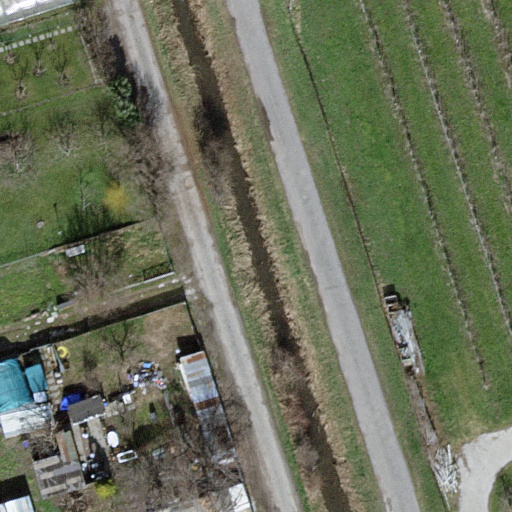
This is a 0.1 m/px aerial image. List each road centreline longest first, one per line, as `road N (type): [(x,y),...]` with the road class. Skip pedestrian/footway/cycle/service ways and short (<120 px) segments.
road 1 (track): [(243,0),(404,511)]
road 2 (track): [(128,0),(285,511)]
